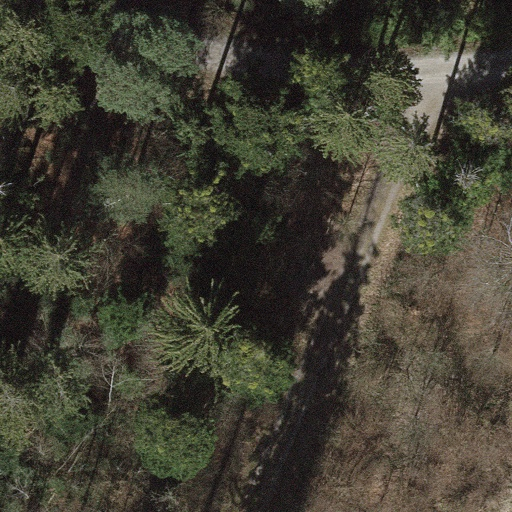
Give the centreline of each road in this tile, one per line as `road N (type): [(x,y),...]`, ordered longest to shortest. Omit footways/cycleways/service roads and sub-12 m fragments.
road 1 (track): [(511,64),(421,81),(246,77),(159,57),(23,0)]
road 2 (track): [(250,511),(382,223),(421,81)]
